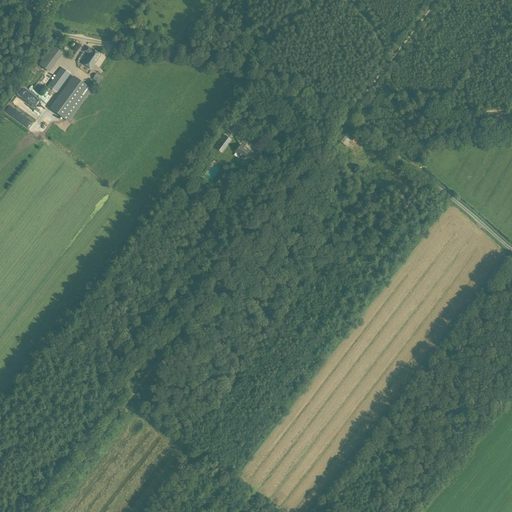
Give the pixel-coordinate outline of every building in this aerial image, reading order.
[(48,71),(61,52),(53,46),(39,65),(48,71)] [(92,49),(88,46),(84,51),(89,54),(83,63),(92,69),(101,55),(92,49)] [(57,92),(70,74),(62,68),(48,86),(57,92)] [(30,82),(35,75),(32,72),(27,80),(30,82)] [(99,83),(103,78),(96,74),(93,79),(99,83)] [(67,121),(91,89),(75,77),(51,110),(67,121)] [(224,135),(215,147),(221,152),(230,140),(224,135)] [(347,138),(343,135),(341,136),(341,137),(340,139),(340,138),(339,138),(340,139),(338,141),(342,144),(342,143),(346,147),(348,144),(348,143),(350,141),(347,138)] [(246,149),(241,145),(235,152),(244,159),(247,154),(251,156),(251,157),(254,159),(258,154),(255,151),(253,153),(247,148),(246,149)]
